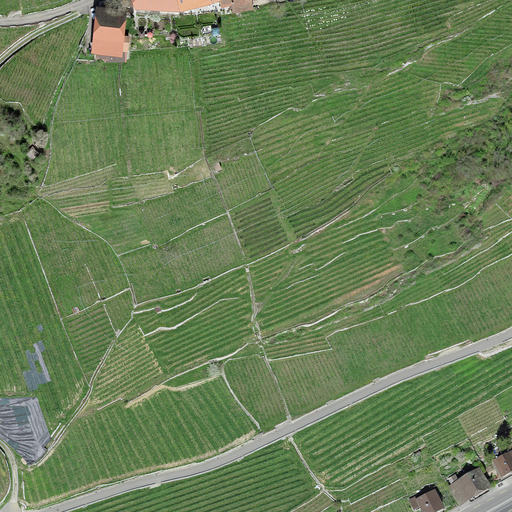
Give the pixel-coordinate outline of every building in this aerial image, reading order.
[(124,11),(98,8),(93,50),(95,50),(94,56),(108,58),(109,51),(119,53),(124,11)] [(32,146),(26,153),(32,160),(39,153),(32,146)] [(505,446),(493,451),(497,459),(494,460),(503,477),(511,472),(511,455),(510,452),(508,453),(505,446)] [(444,480),(459,505),(488,488),(477,471),(459,482),(455,475),(444,480)] [(433,493),(417,500),(421,511),(434,511),(433,509),(438,507),(433,493)]
